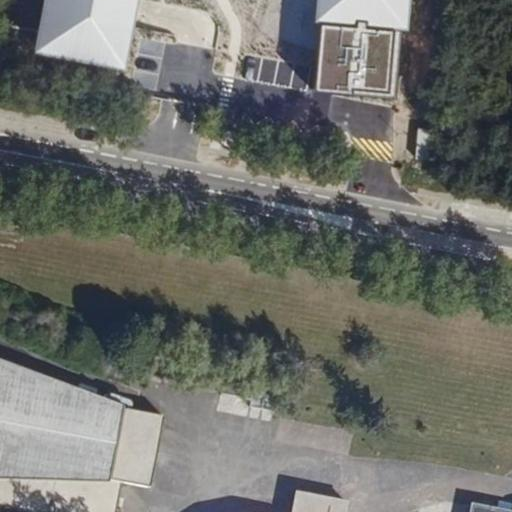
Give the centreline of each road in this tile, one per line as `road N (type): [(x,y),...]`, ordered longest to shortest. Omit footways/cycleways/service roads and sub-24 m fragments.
road 1 (secondary): [(0,163),(511,270)]
road 2 (secondary): [(511,240),(0,142)]
